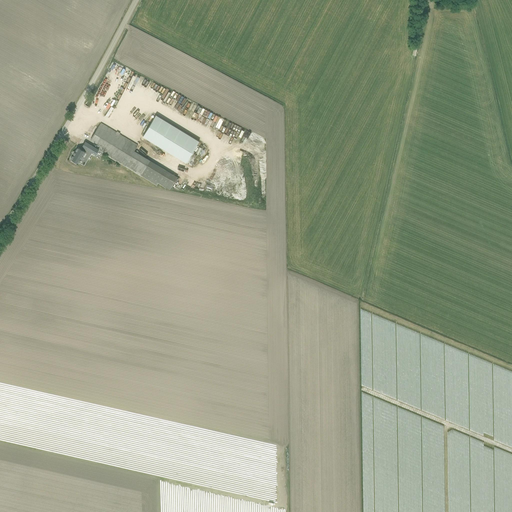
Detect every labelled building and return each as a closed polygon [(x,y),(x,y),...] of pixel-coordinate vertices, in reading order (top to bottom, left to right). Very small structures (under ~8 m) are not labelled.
[(138,91),(145,82),(142,80),(136,89),(138,91)] [(161,96),(165,98),(169,92),(163,88),(158,97),(160,98),(161,96)] [(108,105),(109,106),(104,116),(108,118),(113,107),(111,106),(119,90),(115,89),(108,105)] [(174,93),(170,99),(174,101),(172,105),(180,110),(186,100),(174,93)] [(209,112),(207,118),(222,124),(224,119),(209,112)] [(156,115),(143,136),(186,162),(199,141),(156,115)] [(177,177),(133,150),(137,145),(101,123),(90,140),(105,149),(103,153),(124,166),(156,185),(158,183),(170,190),(177,177)] [(99,150),(85,141),(81,149),(78,147),(70,159),(72,160),(72,161),(76,163),(76,162),(79,164),(83,158),(84,158),(89,151),(95,155),(99,150)]
